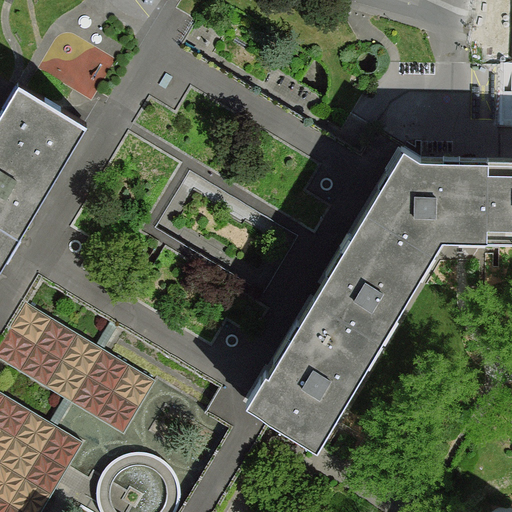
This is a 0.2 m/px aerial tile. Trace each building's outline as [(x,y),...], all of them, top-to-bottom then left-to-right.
[(0,268),(84,129),(19,89),(0,120),(0,268)] [(376,132),(364,152),(354,169),(316,234),(304,227),(292,248),(272,281),(260,301),(271,308),(232,376),(225,388),(211,408),(207,413),(234,429),(183,511),(214,511),(264,431),(273,416),(247,401),(315,296),(368,209),(392,168),(403,147),(392,141),(376,132)] [(315,296),(247,401),(273,416),(320,443),(383,336),(443,236),(511,237),(511,161),(425,162),(403,147),(315,296)] [(28,302),(0,347),(0,357),(65,397),(73,402),(126,435),(157,379),(105,348),(97,343),(28,302)] [(97,343),(105,348),(119,324),(110,319),(97,343)] [(0,390),(0,511),(43,511),(54,494),(39,486),(56,462),(70,469),(86,442),(58,426),(51,421),(0,390)] [(51,421),(58,426),(73,402),(65,397),(51,421)]
